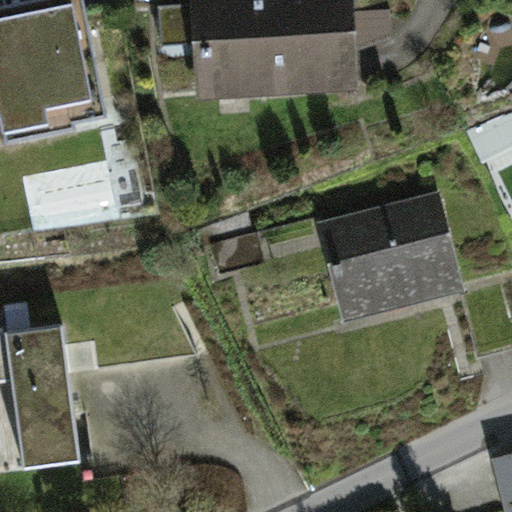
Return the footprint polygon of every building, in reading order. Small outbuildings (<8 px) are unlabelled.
[(91,0),(68,0),(0,9),(0,129),(107,114),(91,0)] [(352,0),(186,0),(190,85),(356,79),(352,0)] [(441,204),(316,227),(334,323),(458,301),(441,204)] [(55,342),(0,347),(0,384),(8,384),(16,466),(67,461),(55,342)] [(511,511),(511,461),(478,469),(488,511),(511,511)]
